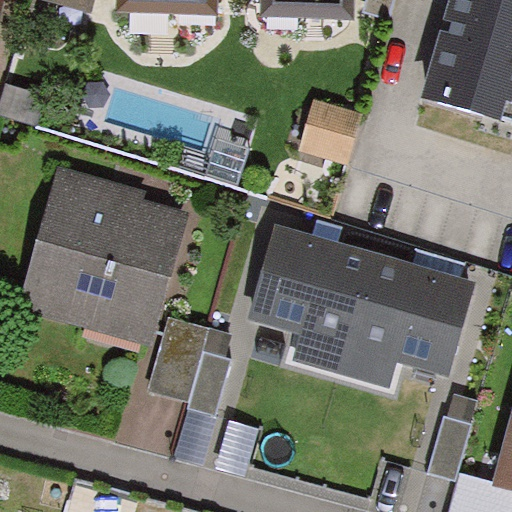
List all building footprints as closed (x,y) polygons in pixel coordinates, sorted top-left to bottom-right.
[(124,0),(124,13),(216,15),(216,0),(124,0)] [(264,0),(265,17),(352,17),(352,0),(264,0)] [(511,0),(457,0),(433,97),(511,124),(511,0)] [(111,196),(65,183),(32,301),(150,333),(180,224),(109,205),(111,196)] [(305,331),(353,344),(376,261),(279,235),(256,317),(305,331)] [(475,287),(376,261),(353,344),(397,356),(452,371),(475,287)] [(236,361),(206,351),(213,330),(173,318),(151,388),(192,401),(189,409),(218,418),(236,361)] [(353,344),(305,331),(299,359),(390,385),(397,356),(353,344)] [(472,424),(446,418),(430,478),(456,485),(472,424)] [(511,511),(511,493),(464,478),(457,502),(489,511),(511,511)]
